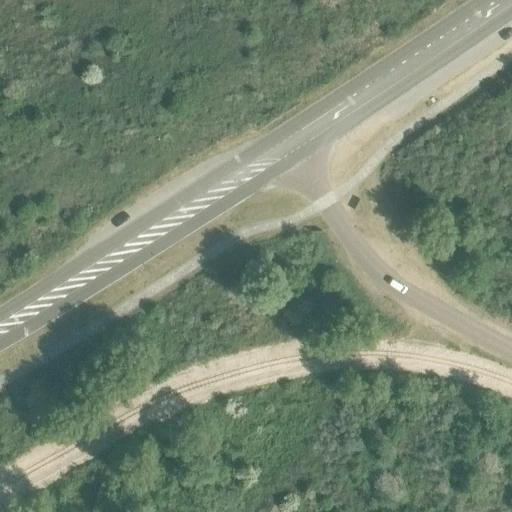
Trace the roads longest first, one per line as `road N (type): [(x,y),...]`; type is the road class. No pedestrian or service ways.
road 1 (tertiary): [(286,148),(0,330)]
road 2 (tertiary): [(286,148),(500,0)]
